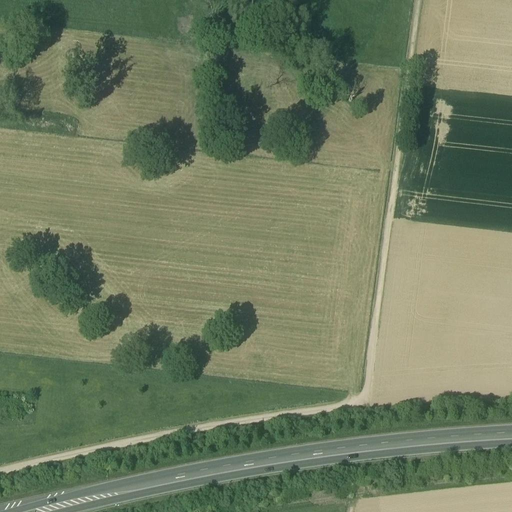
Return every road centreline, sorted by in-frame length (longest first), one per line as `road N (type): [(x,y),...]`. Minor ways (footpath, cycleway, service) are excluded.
road 1 (track): [(0,475),(368,401),(419,0)]
road 2 (trunk): [(139,491),(322,458),(511,440)]
